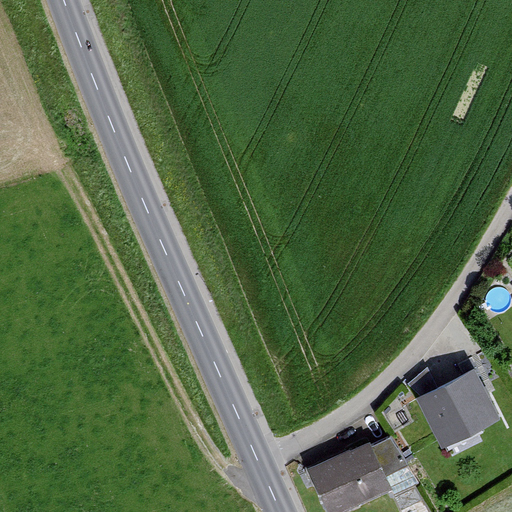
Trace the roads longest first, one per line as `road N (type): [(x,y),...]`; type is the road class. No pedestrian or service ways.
road 1 (secondary): [(67,0),(259,464)]
road 2 (residential): [(259,464),(321,433),(397,373),(453,306),(511,205)]
